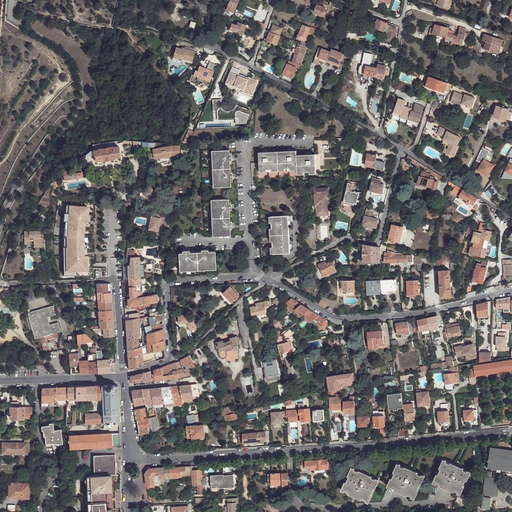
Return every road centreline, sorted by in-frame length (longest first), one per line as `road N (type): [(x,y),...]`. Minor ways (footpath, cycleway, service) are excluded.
road 1 (residential): [(511,433),(127,460)]
road 2 (residential): [(269,280),(342,319),(415,314),(511,290)]
road 3 (residential): [(269,280),(343,239),(378,240),(401,148)]
road 4 (unknown): [(290,451),(293,495),(305,508),(446,500)]
road 5 (residential): [(169,360),(167,284),(269,280)]
road 6 (residential): [(250,66),(381,134)]
road 7 (residential): [(401,148),(511,217)]
road 8 (residential): [(169,360),(189,352),(269,280)]
road 9 (residential): [(124,377),(0,382)]
road 10 (unknown): [(170,282),(165,230),(179,185),(173,162)]
